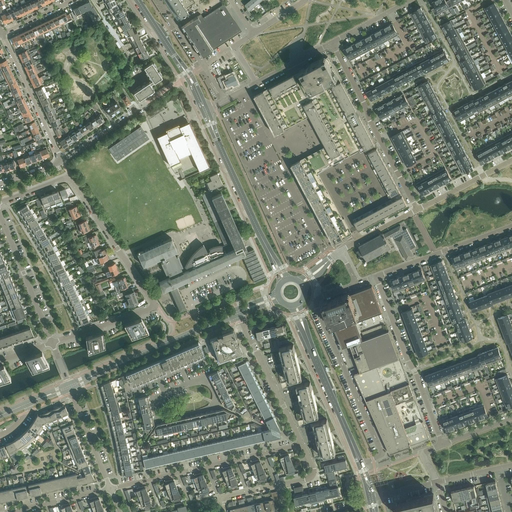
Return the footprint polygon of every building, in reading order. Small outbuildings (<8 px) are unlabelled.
[(24,15),(26,14),(22,6),(20,7),(16,0),(15,1),(15,3),(21,15),(23,14),(24,15)] [(32,11),(34,10),(30,2),(28,3),(26,0),(24,0),(30,11),(31,10),(32,11)] [(177,0),(171,4),(180,18),(185,14),(186,15),(198,8),(195,2),(194,3),(192,0),(177,0)] [(431,10),(435,16),(444,11),(438,0),(436,0),(433,2),(435,7),(431,10)] [(438,0),(444,11),(452,6),(449,0),(446,2),(444,0),(438,0)] [(84,4),(87,10),(88,12),(90,11),(94,15),(94,16),(98,14),(93,7),(92,8),(89,1),(84,4)] [(255,7),(255,6),(250,1),(245,5),(249,9),(250,10),(253,8),(254,9),(255,7)] [(494,3),(485,8),(488,13),(497,8),(494,3)] [(8,12),(5,14),(9,22),(11,21),(11,20),(13,19),(7,6),(6,4),(4,5),(8,12)] [(84,4),(78,6),(81,13),(87,10),(84,4)] [(120,10),(117,4),(109,8),(113,14),(115,13),(120,10)] [(201,14),(181,27),(184,30),(185,30),(187,33),(186,34),(190,40),(191,40),(193,43),(192,44),(197,50),(198,50),(200,53),(199,54),(201,57),(220,45),(221,44),(242,31),(224,4),(203,18),(201,14)] [(16,18),(17,18),(14,10),(11,11),(8,5),(7,6),(13,19),(15,18),(16,18)] [(7,22),(9,22),(5,14),(3,15),(1,10),(3,9),(2,6),(0,6),(0,12),(5,23),(7,22)] [(76,15),(81,13),(78,6),(73,9),(74,11),(71,12),(74,20),(77,19),(76,15)] [(421,8),(421,7),(418,9),(418,10),(410,14),(413,19),(424,13),(424,12),(423,10),(421,8)] [(497,8),(488,13),(490,17),(499,12),(497,8)] [(125,15),(122,9),(120,10),(115,13),(118,19),(125,15)] [(63,14),(61,15),(66,24),(68,30),(70,29),(67,23),(67,24),(66,22),(72,19),(69,14),(66,15),(65,12),(63,13),(63,14)] [(499,12),(490,17),(492,22),(502,17),(501,15),(500,13),(499,12)] [(424,13),(413,19),(415,24),(427,18),(424,13)] [(64,25),(66,24),(61,15),(59,16),(58,15),(57,16),(60,24),(63,23),(64,25)] [(125,15),(118,19),(121,24),(128,20),(125,15)] [(502,17),(492,22),(495,26),(504,21),(502,17)] [(427,18),(415,24),(418,29),(429,23),(427,18)] [(57,28),(53,19),(51,19),(50,19),(48,20),(52,28),(53,30),(57,28)] [(44,22),(49,32),(51,37),(53,36),(50,29),(52,28),(48,20),(47,21),(46,22),(44,22)] [(128,20),(121,24),(124,30),(132,27),(128,20)] [(444,30),(455,24),(452,20),(441,25),(442,28),(443,30),(444,30)] [(504,21),(495,26),(497,31),(507,26),(504,21)] [(40,24),(44,32),(45,34),(49,32),(44,22),(43,23),(42,23),(40,24)] [(429,23),(418,29),(420,33),(432,27),(431,27),(432,26),(431,24),(430,25),(429,23)] [(42,33),(44,32),(40,24),(39,24),(39,25),(36,26),(42,39),(43,41),(45,40),(42,33)] [(392,24),(390,25),(390,24),(388,25),(388,26),(387,26),(393,38),(398,35),(392,24)] [(455,24),(444,30),(446,35),(457,29),(455,30),(453,26),(455,25),(455,24)] [(34,27),(32,28),(36,36),(39,35),(41,40),(42,39),(36,26),(34,27)] [(387,26),(386,27),(386,26),(384,27),(385,28),(382,29),(389,40),(393,38),(387,26)] [(507,26),(497,31),(500,35),(509,30),(507,26)] [(127,36),(129,35),(135,32),(132,27),(124,30),(127,36)] [(432,27),(420,33),(423,38),(434,32),(432,27)] [(33,37),(36,36),(32,28),(30,28),(30,29),(28,30),(35,44),(36,44),(33,37)] [(382,29),(380,30),(380,29),(378,30),(378,31),(384,43),(389,40),(382,29)] [(457,29),(446,35),(449,39),(459,33),(457,29)] [(25,31),(24,32),(28,40),(30,39),(34,46),(35,45),(35,44),(28,30),(26,31),(25,31)] [(509,30),(500,35),(502,40),(511,35),(509,30)] [(140,37),(137,31),(135,32),(129,35),(133,41),(140,37)] [(378,31),(373,34),(379,45),(384,43),(378,31)] [(22,33),(20,34),(27,49),(29,48),(25,41),(28,40),(24,32),(22,32),(22,33)] [(434,32),(423,38),(425,43),(437,37),(436,36),(437,36),(436,34),(435,34),(434,32)] [(462,38),(459,33),(449,39),(451,44),(462,38)] [(17,35),(16,35),(19,44),(22,43),(25,50),(27,49),(20,34),(18,35),(17,35)] [(373,34),(368,37),(374,48),(379,45),(373,34)] [(511,36),(511,35),(502,40),(504,44),(511,40),(511,36)] [(140,37),(133,41),(136,47),(143,43),(140,37)] [(368,37),(363,39),(369,50),(374,48),(368,37)] [(464,42),(462,38),(451,44),(452,46),(451,46),(452,48),(453,48),(464,42)] [(363,39),(359,42),(365,53),(369,50),(363,39)] [(359,42),(354,44),(360,56),(365,53),(359,42)] [(467,47),(464,42),(453,48),(454,49),(453,49),(454,51),(455,51),(456,53),(467,47)] [(136,47),(139,53),(146,49),(143,43),(136,47)] [(354,44),(349,47),(355,58),(360,56),(354,44)] [(349,47),(348,47),(346,48),(344,49),(350,61),(355,58),(349,47)] [(467,47),(456,53),(458,57),(469,51),(467,47)] [(149,55),(146,49),(139,53),(142,59),(149,55)] [(449,60),(446,54),(445,52),(443,49),(438,52),(444,63),(445,63),(447,62),(449,60)] [(21,58),(33,52),(34,52),(33,50),(27,53),(26,50),(19,54),(19,55),(19,56),(20,56),(21,58)] [(471,56),(469,51),(458,57),(460,61),(460,62),(471,56)] [(22,63),(30,59),(32,58),(31,56),(34,54),(33,52),(21,58),(22,60),(21,61),(22,63)] [(440,65),(444,63),(438,52),(434,54),(440,65)] [(440,65),(434,54),(429,56),(435,68),(440,65)] [(435,68),(429,56),(425,59),(431,70),(435,68)] [(471,56),(460,62),(460,63),(461,65),(461,64),(462,66),(474,60),(471,56)] [(339,82),(326,57),(297,72),(296,72),(292,74),(267,87),(262,90),(251,96),(273,137),(284,132),(309,118),(324,147),(300,160),(290,165),(332,246),(340,241),(342,240),(352,235),(344,220),(343,221),(318,173),(359,152),(360,154),(365,151),(374,147),(341,84),(339,82)] [(431,70),(425,59),(420,61),(426,73),(427,72),(427,73),(429,72),(429,71),(431,70)] [(25,69),(26,71),(34,67),(33,65),(39,62),(38,60),(36,61),(25,67),(26,68),(25,69)] [(476,65),(474,60),(462,66),(465,71),(476,65)] [(420,61),(416,64),(421,74),(426,72),(426,73),(420,61)] [(144,70),(148,75),(157,69),(152,62),(144,67),(146,69),(144,70)] [(416,64),(411,66),(417,77),(421,74),(416,64)] [(10,69),(8,65),(0,68),(0,73),(3,72),(10,69)] [(476,65),(465,71),(465,72),(466,74),(466,73),(467,75),(479,69),(476,65)] [(36,66),(34,67),(26,71),(27,72),(27,73),(28,75),(42,68),(41,67),(37,69),(36,66)] [(411,66),(407,68),(412,79),(417,77),(411,66)] [(43,70),(42,68),(28,75),(29,77),(29,78),(30,79),(38,76),(37,73),(43,70)] [(407,68),(402,71),(408,82),(412,79),(407,68)] [(12,73),(10,69),(3,72),(4,75),(1,76),(2,78),(12,73)] [(146,82),(141,85),(147,95),(154,89),(150,84),(154,82),(162,77),(157,69),(148,75),(151,80),(149,82),(147,83),(146,82)] [(481,74),(479,69),(467,75),(470,80),(481,74)] [(402,71),(398,73),(403,84),(408,82),(402,71)] [(225,74),(219,77),(219,78),(219,79),(223,89),(225,88),(227,91),(235,87),(234,85),(238,84),(237,82),(235,76),(234,77),(233,73),(228,76),(228,77),(228,78),(227,78),(225,74)] [(398,73),(393,76),(399,86),(403,84),(398,73)] [(31,81),(32,83),(46,77),(48,76),(47,74),(41,77),(39,78),(38,76),(30,79),(31,81)] [(481,74),(470,80),(472,84),(483,78),(481,74)] [(394,78),(390,80),(394,89),(395,88),(395,89),(397,88),(397,87),(399,86),(393,76),(394,78)] [(16,82),(14,77),(6,81),(8,83),(2,86),(3,88),(16,82)] [(46,79),(46,77),(32,83),(33,85),(33,86),(33,87),(34,87),(44,83),(43,80),(46,79)] [(483,78),(472,84),(472,85),(473,87),(475,89),(481,86),(481,87),(483,86),(483,85),(486,83),(483,78)] [(384,80),(380,83),(385,94),(390,91),(384,80)] [(390,80),(385,82),(384,80),(390,91),(394,89),(390,80)] [(428,82),(428,81),(422,84),(420,85),(417,87),(419,92),(431,86),(430,85),(431,85),(430,83),(429,83),(428,82)] [(10,89),(11,89),(18,86),(16,82),(3,88),(3,90),(9,87),(10,89)] [(380,83),(375,85),(381,96),(385,94),(380,83)] [(511,92),(507,84),(506,84),(506,83),(504,84),(504,85),(502,86),(508,97),(511,95),(511,92)] [(139,100),(147,95),(141,85),(136,89),(136,90),(134,92),(139,100)] [(375,85),(371,88),(376,98),(381,96),(375,85)] [(18,86),(11,89),(12,91),(6,94),(7,96),(11,94),(20,90),(19,88),(19,87),(19,86),(18,86)] [(431,86),(419,92),(422,97),(433,90),(431,86)] [(502,86),(500,87),(498,88),(498,89),(504,100),(508,97),(502,86)] [(371,88),(366,90),(372,101),(374,100),(376,99),(376,98),(371,88)] [(498,89),(493,91),(499,103),(504,100),(498,89)] [(433,90),(422,97),(424,101),(436,95),(433,90)] [(493,91),(488,94),(494,105),(499,103),(493,91)] [(38,96),(40,101),(49,97),(46,92),(44,93),(38,96)] [(23,96),(22,94),(14,97),(15,100),(8,103),(9,105),(10,105),(24,98),(23,96)] [(403,94),(401,95),(399,96),(399,97),(404,108),(409,105),(403,94)] [(488,94),(483,96),(489,108),(494,105),(488,94)] [(436,95),(424,101),(427,106),(438,99),(436,95)] [(126,96),(122,98),(127,105),(131,103),(126,96)] [(483,96),(481,97),(479,98),(478,99),(485,110),(489,108),(483,96)] [(51,102),(49,97),(40,101),(43,106),(49,103),(51,102)] [(399,97),(394,99),(400,110),(404,108),(399,97)] [(17,103),(18,106),(26,102),(25,100),(24,98),(10,105),(11,106),(17,103)] [(394,99),(390,102),(395,112),(400,110),(394,99)] [(438,99),(427,106),(429,110),(440,104),(438,99)] [(478,99),(474,101),(473,100),(480,113),(485,110),(478,99)] [(473,100),(472,101),(472,100),(470,101),(470,102),(468,103),(474,114),(475,114),(474,112),(478,110),(480,113),(473,100)] [(27,104),(26,102),(18,106),(19,108),(13,111),(14,113),(28,106),(27,105),(27,104)] [(111,106),(116,113),(122,109),(117,102),(111,106)] [(390,102),(385,104),(391,115),(395,112),(390,102)] [(45,112),(51,109),(49,103),(43,106),(45,112)] [(468,103),(464,105),(470,117),(474,114),(468,103)] [(385,104),(383,105),(383,104),(381,105),(381,106),(386,117),(391,115),(385,104)] [(440,104),(429,110),(431,114),(430,115),(443,108),(442,108),(443,108),(442,106),(441,106),(440,104)] [(464,105),(459,108),(465,119),(470,117),(464,105)] [(21,112),(22,114),(30,110),(29,109),(29,108),(28,106),(14,113),(15,115),(21,112)] [(111,116),(116,113),(111,106),(106,109),(105,107),(102,109),(106,115),(108,113),(111,116)] [(380,107),(380,106),(378,107),(378,108),(376,109),(382,120),(386,117),(381,106),(380,107)] [(45,112),(48,117),(56,113),(54,108),(51,109),(45,112)] [(430,115),(433,120),(444,114),(442,109),(443,109),(443,108),(430,115)] [(459,108),(458,108),(456,109),(454,111),(457,117),(456,117),(458,119),(460,122),(465,119),(459,108)] [(31,112),(30,110),(22,114),(23,116),(21,117),(22,119),(31,115),(31,113),(31,112)] [(58,116),(56,113),(48,117),(50,122),(56,119),(55,117),(58,116)] [(433,120),(435,124),(447,118),(444,114),(433,120)] [(100,115),(95,118),(99,124),(104,120),(100,115)] [(94,127),(99,124),(95,118),(90,122),(94,127)] [(435,124),(438,129),(449,123),(447,118),(435,124)] [(53,127),(58,125),(59,125),(56,119),(50,122),(53,127)] [(37,126),(34,121),(28,124),(31,129),(37,126)] [(85,125),(89,131),(94,127),(90,122),(85,125)] [(163,149),(170,166),(177,176),(180,174),(182,179),(186,177),(199,171),(210,167),(190,124),(188,125),(187,124),(187,123),(179,126),(179,124),(166,130),(167,132),(157,136),(157,137),(162,148),(163,149)] [(438,129),(440,133),(451,127),(449,123),(438,129)] [(84,134),(89,131),(85,125),(80,128),(84,134)] [(39,132),(37,126),(31,129),(33,134),(39,132)] [(141,126),(109,149),(117,161),(149,139),(141,126)] [(440,133),(442,138),(454,132),(453,131),(454,131),(453,129),(452,129),(451,127),(440,133)] [(75,132),(79,137),(84,134),(80,128),(75,132)] [(392,137),(394,142),(406,136),(403,131),(392,137)] [(42,137),(39,132),(33,134),(36,140),(42,137)] [(73,141),(79,137),(75,132),(70,135),(73,141)] [(442,138),(445,142),(456,136),(455,134),(456,134),(455,132),(454,132),(442,138)] [(69,144),(73,141),(70,135),(69,134),(67,135),(68,136),(65,138),(69,144)] [(406,136),(394,142),(397,147),(408,141),(406,136)] [(445,142),(447,147),(459,141),(456,136),(445,142)] [(511,148),(505,137),(500,139),(506,150),(508,149),(508,150),(510,149),(510,148),(511,148)] [(63,148),(69,144),(65,138),(59,142),(63,148)] [(506,150),(500,139),(495,142),(501,153),(502,153),(504,152),(506,150)] [(408,141),(397,147),(399,152),(411,145),(408,141)] [(447,147),(450,151),(461,145),(459,141),(447,147)] [(501,153),(495,142),(490,144),(496,156),(501,153)] [(496,156),(490,144),(486,147),(492,158),(496,156)] [(411,145),(399,152),(402,156),(413,150),(411,145)] [(450,151),(452,156),(463,150),(463,149),(464,149),(463,147),(462,147),(461,145),(450,151)] [(38,160),(43,158),(41,151),(37,152),(35,146),(33,147),(34,150),(35,153),(38,160)] [(44,149),(41,151),(43,158),(50,156),(46,146),(43,147),(44,149)] [(492,158),(486,147),(481,149),(487,161),(489,160),(491,159),(491,158),(492,158)] [(379,153),(377,148),(368,153),(371,158),(379,153)] [(487,161),(481,149),(476,152),(480,160),(479,161),(481,164),(487,161)] [(20,167),(26,165),(23,157),(18,159),(17,156),(18,156),(16,150),(13,151),(16,163),(18,162),(20,167)] [(413,150),(402,156),(404,161),(414,156),(411,152),(413,150)] [(452,156),(454,160),(466,154),(463,150),(452,156)] [(32,162),(38,160),(35,153),(29,155),(32,162)] [(382,158),(379,153),(371,158),(373,163),(382,158)] [(454,160),(457,165),(468,159),(466,154),(454,160)] [(32,162),(29,155),(23,157),(26,165),(32,162)] [(414,156),(404,161),(407,166),(416,161),(414,156)] [(384,163),(382,158),(373,163),(376,168),(384,163)] [(457,165),(459,169),(471,163),(469,161),(470,161),(469,159),(468,159),(457,165)] [(387,168),(384,163),(376,168),(378,172),(387,168)] [(474,169),(471,163),(459,169),(462,174),(470,170),(470,171),(474,169)] [(390,173),(387,168),(378,172),(381,177),(390,173)] [(451,180),(445,168),(440,171),(447,182),(448,182),(450,181),(449,181),(451,180)] [(447,182),(440,171),(436,173),(442,185),(447,182)] [(392,177),(390,173),(381,177),(383,182),(392,177)] [(442,185),(436,173),(431,176),(437,187),(442,185)] [(223,185),(219,176),(211,180),(207,182),(210,190),(215,188),(223,185)] [(437,187),(431,176),(426,178),(432,190),(437,187)] [(395,182),(392,177),(383,182),(386,187),(395,182)] [(432,190),(426,178),(421,181),(427,192),(432,190)] [(427,192),(421,181),(416,184),(422,195),(425,194),(427,193),(427,192)] [(397,187),(395,182),(386,187),(389,191),(397,187)] [(400,192),(397,187),(389,191),(391,196),(400,192)] [(221,219),(214,204),(211,197),(218,194),(215,188),(210,190),(201,194),(212,218),(214,222),(221,219)] [(55,191),(52,193),(56,203),(62,201),(58,191),(58,190),(57,191),(58,191),(55,192),(55,191)] [(49,194),(46,195),(50,205),(56,203),(52,193),(49,194)] [(253,249),(248,252),(245,245),(221,193),(211,197),(214,204),(221,219),(214,222),(224,245),(222,246),(220,246),(218,246),(213,247),(211,248),(209,249),(209,250),(207,251),(204,246),(202,247),(199,249),(196,252),(195,253),(193,255),(191,257),(190,259),(188,261),(187,264),(185,266),(183,267),(178,256),(176,257),(174,252),(177,251),(171,238),(137,253),(143,266),(161,258),(163,262),(161,263),(166,274),(168,273),(170,278),(160,283),(163,291),(170,288),(180,311),(186,308),(176,285),(181,283),(243,256),(245,262),(255,282),(266,277),(257,257),(253,249)] [(44,196),(41,197),(44,207),(50,205),(46,195),(44,196)] [(402,196),(397,199),(402,207),(407,205),(402,196)] [(397,199),(392,201),(397,210),(402,207),(397,199)] [(392,201),(387,204),(392,213),(397,210),(392,201)] [(17,211),(20,215),(30,209),(26,203),(21,205),(22,208),(17,211)] [(68,215),(79,211),(77,206),(73,207),(72,204),(65,207),(68,215)] [(387,204),(383,206),(387,215),(392,213),(387,204)] [(383,206),(378,209),(383,218),(387,215),(383,206)] [(33,214),(30,209),(20,215),(23,220),(33,214)] [(378,209),(373,212),(378,220),(383,218),(378,209)] [(68,215),(69,219),(73,218),(80,215),(79,211),(68,215)] [(373,212),(368,214),(373,223),(378,220),(373,212)] [(33,214),(23,220),(26,224),(36,219),(33,214)] [(368,214),(364,217),(368,225),(373,223),(368,214)] [(364,217),(359,219),(364,228),(368,225),(364,217)] [(29,229),(39,223),(36,219),(26,224),(29,229)] [(354,222),(358,231),(364,228),(359,219),(354,222)] [(77,229),(88,225),(86,220),(75,224),(77,229)] [(29,229),(32,234),(41,228),(39,223),(29,229)] [(77,229),(79,234),(90,230),(88,225),(77,229)] [(393,236),(406,260),(414,255),(403,235),(402,235),(401,232),(403,230),(401,225),(384,234),(383,233),(359,246),(360,248),(358,250),(358,251),(357,251),(361,259),(362,259),(364,260),(365,261),(391,248),(386,239),(393,236)] [(32,234),(35,238),(44,233),(41,228),(32,234)] [(35,238),(38,243),(47,237),(44,233),(35,238)] [(87,243),(90,242),(98,239),(96,234),(92,236),(91,234),(85,237),(87,243)] [(507,237),(506,236),(504,237),(504,238),(502,239),(507,251),(511,249),(507,237)] [(38,243),(40,248),(50,242),(47,237),(38,243)] [(502,239),(501,238),(499,239),(499,240),(497,241),(502,253),(507,251),(502,239)] [(98,239),(90,242),(87,243),(90,250),(96,248),(95,246),(100,244),(98,239)] [(497,241),(495,241),(492,242),(493,242),(492,242),(497,255),(502,253),(497,241)] [(40,248),(43,252),(53,247),(50,242),(40,248)] [(492,242),(491,243),(491,242),(489,243),(489,244),(487,244),(492,256),(497,255),(492,242)] [(487,244),(482,246),(486,258),(492,256),(487,244)] [(482,246),(477,248),(481,260),(486,258),(482,246)] [(43,252),(46,257),(55,252),(53,247),(43,252)] [(100,248),(92,252),(93,255),(94,255),(96,258),(107,253),(105,249),(101,250),(100,248)] [(477,248),(476,248),(474,249),(472,250),(476,262),(481,260),(477,248)] [(472,250),(471,250),(469,251),(467,252),(471,264),(476,262),(472,250)] [(46,257),(48,262),(58,256),(55,252),(46,257)] [(467,252),(465,253),(464,252),(462,253),(462,254),(466,266),(471,264),(467,252)] [(109,259),(107,253),(96,258),(98,263),(102,262),(102,261),(109,259)] [(462,254),(461,254),(461,253),(459,254),(459,255),(457,256),(461,268),(466,266),(462,254)] [(48,262),(51,266),(61,261),(58,256),(48,262)] [(457,256),(455,257),(454,256),(452,257),(451,258),(456,270),(461,268),(457,256)] [(443,264),(442,260),(438,262),(439,263),(436,264),(436,263),(434,264),(430,266),(432,271),(444,266),(443,264)] [(51,266),(53,271),(63,266),(61,261),(51,266)] [(53,271),(56,276),(66,271),(63,266),(53,271)] [(444,266),(432,271),(434,275),(446,271),(444,266)] [(117,268),(109,271),(105,272),(107,276),(111,275),(111,276),(119,273),(117,268)] [(421,269),(420,269),(418,270),(416,271),(420,283),(426,281),(421,269)] [(8,273),(7,270),(0,273),(0,279),(9,275),(10,275),(9,273),(8,273)] [(56,276),(58,281),(68,276),(66,271),(56,276)] [(416,271),(411,273),(415,285),(420,283),(416,271)] [(446,271),(434,275),(436,280),(448,276),(446,271)] [(411,273),(406,275),(409,285),(414,283),(415,285),(411,273)] [(10,278),(9,275),(0,279),(0,284),(1,284),(11,281),(11,280),(12,280),(11,278),(10,278)] [(406,275),(401,277),(405,289),(405,286),(409,285),(406,275)] [(58,281),(61,286),(71,281),(68,276),(58,281)] [(448,276),(436,280),(437,285),(450,281),(448,276)] [(126,282),(125,277),(117,280),(114,282),(115,286),(126,282)] [(401,277),(396,279),(400,291),(405,289),(401,277)] [(396,279),(393,279),(390,280),(391,284),(392,284),(393,287),(392,287),(393,289),(394,289),(395,293),(400,291),(396,279)] [(12,283),(11,281),(1,284),(3,289),(13,286),(13,285),(14,285),(13,283),(12,283)] [(61,286),(63,290),(73,286),(71,281),(61,286)] [(450,281),(437,285),(439,290),(451,285),(451,283),(450,281)] [(115,286),(117,291),(113,293),(114,295),(120,293),(121,293),(120,290),(128,287),(126,282),(115,286)] [(336,288),(334,282),(325,285),(327,292),(336,288)] [(350,294),(322,304),(332,325),(334,324),(336,329),(334,330),(342,349),(350,346),(363,341),(363,340),(356,322),(382,312),(372,285),(356,292),(356,293),(350,295),(350,294)] [(451,285),(439,290),(441,295),(453,290),(453,289),(454,289),(453,287),(452,287),(451,285)] [(14,288),(13,286),(3,289),(5,294),(15,291),(15,290),(16,290),(15,288),(14,288)] [(63,290),(65,295),(75,291),(73,286),(63,290)] [(508,286),(503,288),(506,298),(509,297),(509,298),(511,297),(511,296),(508,286)] [(133,288),(125,291),(126,294),(128,301),(125,302),(127,307),(138,303),(133,288)] [(503,288),(498,290),(502,300),(505,299),(504,299),(506,298),(503,288)] [(453,290),(441,295),(443,299),(455,295),(453,290)] [(498,290),(493,292),(497,302),(502,300),(498,290)] [(18,295),(17,293),(16,293),(15,291),(5,294),(3,295),(5,300),(17,296),(17,295),(18,295)] [(65,295),(68,300),(78,295),(75,291),(65,295)] [(493,292),(488,294),(493,305),(493,304),(492,303),(497,302),(493,292)] [(488,294),(489,295),(484,297),(488,306),(490,306),(492,305),(493,305),(488,294)] [(68,300),(70,305),(80,300),(78,295),(68,300)] [(455,295),(443,299),(445,304),(457,300),(455,295)] [(18,298),(17,296),(5,300),(7,305),(9,304),(19,301),(19,300),(20,300),(19,298),(18,298)] [(484,297),(479,298),(483,308),(488,306),(484,297)] [(479,298),(475,300),(478,310),(483,308),(479,298)] [(83,299),(80,300),(70,305),(72,310),(85,304),(83,299)] [(457,300),(445,304),(446,309),(459,304),(458,302),(458,300),(457,300)] [(475,300),(470,302),(470,303),(469,303),(470,306),(471,306),(473,312),(476,311),(476,312),(478,311),(478,310),(475,300)] [(20,303),(19,301),(9,304),(11,309),(21,306),(21,305),(22,305),(21,303),(20,303)] [(85,304),(72,310),(74,315),(85,311),(87,309),(85,304)] [(459,304),(446,309),(448,314),(460,309),(461,308),(460,306),(459,306),(459,304)] [(23,310),(21,306),(11,309),(13,314),(23,310)] [(74,315),(77,320),(87,316),(90,315),(87,309),(84,310),(85,311),(74,315)] [(412,309),(411,309),(408,310),(402,313),(404,318),(414,314),(412,309)] [(460,309),(448,314),(450,318),(462,314),(460,309)] [(15,319),(26,316),(23,310),(13,314),(15,319)] [(416,319),(414,314),(404,318),(406,322),(416,319)] [(462,314),(450,318),(452,323),(465,318),(464,319),(462,314)] [(508,315),(506,315),(504,315),(504,316),(498,318),(499,321),(498,321),(499,323),(500,323),(510,320),(508,315)] [(90,323),(87,316),(77,320),(79,325),(84,323),(85,325),(90,323)] [(147,327),(142,318),(142,317),(123,324),(128,334),(130,337),(149,330),(147,327)] [(465,318),(452,323),(453,323),(455,328),(467,323),(466,321),(467,321),(466,319),(465,319),(465,318)] [(416,319),(406,322),(408,327),(418,323),(416,319)] [(510,320),(500,323),(501,328),(511,324),(510,320)] [(418,323),(408,327),(409,332),(419,328),(418,323)] [(467,323),(455,328),(457,327),(459,331),(456,332),(469,328),(467,323)] [(511,326),(511,324),(501,328),(502,330),(502,333),(503,332),(503,333),(511,329),(511,326)] [(283,325),(276,326),(278,334),(285,333),(283,325)] [(382,325),(362,332),(365,339),(385,332),(382,325)] [(278,334),(276,326),(269,328),(271,336),(278,334)] [(30,327),(0,337),(0,349),(34,338),(30,327)] [(271,336),(269,328),(263,330),(265,338),(271,336)] [(419,328),(409,332),(411,337),(421,333),(419,328)] [(469,328),(456,332),(458,337),(470,333),(469,328)] [(210,339),(212,345),(219,363),(237,355),(236,355),(242,352),(239,344),(238,345),(235,338),(237,338),(233,329),(231,330),(230,329),(221,332),(222,335),(210,339)] [(511,329),(503,333),(505,338),(511,335),(511,329)] [(106,347),(105,341),(104,330),(86,336),(89,346),(89,349),(90,354),(106,347)] [(258,339),(265,338),(263,330),(256,331),(258,339)] [(350,346),(360,372),(354,374),(390,454),(429,439),(423,421),(405,428),(396,404),(405,401),(406,403),(415,400),(409,384),(387,392),(377,366),(399,358),(389,330),(363,340),(363,341),(350,346)] [(421,333),(411,337),(413,341),(423,338),(421,333)] [(470,333),(458,337),(461,337),(462,341),(464,341),(466,341),(466,340),(472,338),(471,335),(472,335),(471,333),(470,333)] [(423,338),(413,341),(415,346),(425,343),(423,338)] [(201,343),(176,354),(152,364),(128,374),(133,385),(156,375),(167,370),(166,367),(170,365),(172,368),(181,365),(205,354),(201,343)] [(425,343),(415,346),(417,351),(427,347),(425,343)] [(281,352),(274,354),(281,384),(288,382),(289,382),(290,384),(291,387),(289,387),(298,421),(305,419),(306,419),(307,422),(308,424),(306,425),(314,458),(315,458),(322,457),(336,453),(327,419),(326,414),(319,415),(310,382),(309,376),(302,378),(294,344),(280,348),(280,349),(281,352)] [(427,347),(417,351),(419,356),(425,354),(427,353),(428,352),(427,347)] [(493,349),(497,361),(502,359),(501,356),(500,353),(500,354),(498,347),(495,348),(493,348),(493,349)] [(493,349),(488,351),(492,363),(497,361),(493,349)] [(488,351),(483,353),(487,365),(492,363),(488,351)] [(48,362),(44,356),(42,352),(25,358),(30,368),(32,371),(49,365),(48,362)] [(483,353),(481,354),(481,353),(479,354),(478,355),(483,368),(483,367),(487,365),(483,353)] [(478,355),(478,356),(474,358),(478,370),(483,368),(478,355)] [(474,358),(469,359),(474,371),(478,370),(474,358)] [(469,359),(468,360),(468,359),(466,360),(464,361),(469,373),(474,371),(469,359)] [(236,363),(240,371),(249,366),(247,361),(244,363),(242,360),(236,363)] [(464,361),(462,362),(462,361),(460,362),(460,363),(464,375),(469,373),(464,361)] [(460,363),(455,365),(459,377),(464,375),(460,363)] [(12,375),(9,369),(7,365),(0,367),(0,383),(14,378),(12,375)] [(455,365),(450,366),(454,379),(459,377),(455,365)] [(251,371),(249,366),(240,371),(243,375),(251,371)] [(450,366),(449,367),(449,366),(447,367),(445,368),(450,380),(454,379),(450,366)] [(445,368),(443,369),(443,368),(441,369),(441,370),(440,370),(445,382),(450,380),(445,368)] [(440,370),(436,372),(440,384),(445,382),(440,370)] [(208,375),(211,380),(220,376),(217,371),(208,375)] [(243,375),(245,380),(254,375),(251,371),(243,375)] [(436,372),(431,374),(435,386),(440,384),(436,372)] [(431,374),(426,375),(428,382),(428,384),(429,384),(430,388),(435,386),(431,374)] [(222,375),(220,376),(211,380),(213,385),(224,379),(222,375)] [(254,375),(245,380),(247,384),(256,380),(254,375)] [(507,375),(495,379),(497,384),(509,380),(507,375)] [(117,387),(116,379),(110,382),(110,381),(103,383),(104,384),(101,386),(102,389),(102,391),(112,388),(114,388),(117,387)] [(213,385),(215,389),(224,385),(226,384),(224,379),(213,385)] [(247,384),(249,389),(258,384),(256,380),(247,384)] [(509,380),(497,384),(499,389),(511,384),(509,380)] [(258,384),(249,389),(252,393),(261,389),(258,384)] [(511,387),(511,384),(499,389),(501,394),(511,389),(511,387)] [(215,389),(218,394),(226,390),(224,385),(215,389)] [(115,392),(114,388),(112,388),(102,391),(103,391),(104,394),(104,396),(113,393),(115,392)] [(252,393),(254,398),(263,394),(261,389),(252,393)] [(511,389),(501,394),(502,399),(511,394),(511,389)] [(229,394),(226,390),(218,394),(220,398),(229,394)] [(220,398),(222,403),(231,399),(229,394),(220,398)] [(263,394),(254,398),(256,403),(265,398),(263,394)] [(511,394),(502,399),(504,403),(511,400),(511,394)] [(117,397),(115,398),(106,401),(107,404),(106,404),(107,406),(118,402),(117,397)] [(256,403),(258,407),(267,403),(265,398),(256,403)] [(236,409),(231,399),(222,403),(224,406),(235,411),(236,409)] [(107,406),(108,409),(108,411),(120,407),(118,402),(107,406)] [(258,407),(261,412),(270,407),(267,403),(258,407)] [(58,407),(62,416),(67,414),(67,412),(65,406),(64,407),(63,405),(58,407)] [(484,406),(478,408),(482,417),(484,417),(485,417),(487,416),(487,415),(484,406)] [(58,407),(53,409),(57,419),(62,416),(58,407)] [(120,407),(108,411),(109,414),(110,415),(119,413),(122,412),(120,407)] [(270,407),(261,412),(263,416),(272,412),(270,407)] [(478,408),(473,409),(477,419),(482,417),(478,408)] [(57,419),(53,409),(48,411),(52,421),(57,419)] [(223,409),(220,410),(222,420),(233,417),(234,415),(235,415),(223,409)] [(473,409),(468,411),(472,421),(477,419),(473,409)] [(48,411),(43,414),(47,423),(52,421),(48,411)] [(468,411),(463,413),(467,423),(472,421),(468,411)] [(263,416),(265,421),(274,416),(272,412),(263,416)] [(463,413),(458,415),(462,425),(467,423),(463,413)] [(38,414),(35,419),(42,423),(46,421),(47,423),(43,414),(40,415),(38,414)] [(458,415),(453,417),(457,427),(462,425),(458,415)] [(274,416),(265,421),(269,428),(270,428),(273,427),(274,429),(277,430),(278,427),(275,420),(276,420),(274,416)] [(448,419),(447,417),(442,419),(443,422),(444,425),(445,428),(446,431),(450,430),(452,429),(448,419)] [(453,417),(448,419),(452,429),(457,427),(453,417)] [(41,425),(42,423),(35,419),(33,423),(42,430),(43,429),(43,427),(42,425),(41,425)] [(154,424),(154,421),(144,423),(147,436),(154,424)] [(39,434),(42,430),(33,423),(30,427),(39,434)] [(163,433),(160,424),(157,424),(150,436),(163,433)] [(62,428),(64,434),(74,430),(72,425),(62,428)] [(30,427),(26,431),(35,439),(39,434),(30,427)] [(66,439),(76,435),(74,430),(64,434),(66,439)] [(270,430),(262,432),(264,441),(268,440),(268,439),(275,438),(277,434),(274,433),(272,434),(272,431),(270,430)] [(26,431),(23,434),(31,443),(35,439),(26,431)] [(26,447),(31,443),(23,434),(19,437),(26,447)] [(78,440),(76,435),(66,439),(68,444),(78,440)] [(19,437),(15,440),(21,450),(26,447),(19,437)] [(42,446),(44,448),(48,446),(51,445),(52,446),(54,446),(51,439),(49,443),(47,441),(42,446)] [(15,440),(10,443),(16,453),(21,450),(15,440)] [(68,444),(70,449),(80,445),(78,440),(68,444)] [(10,456),(16,453),(10,443),(6,445),(10,456)] [(0,446),(0,450),(3,459),(9,456),(4,445),(0,446)] [(80,445),(70,449),(68,450),(70,455),(72,454),(82,450),(80,445)] [(84,455),(82,450),(72,454),(74,459),(84,455)] [(279,458),(281,463),(290,459),(288,453),(280,455),(280,457),(279,458)] [(76,464),(86,460),(84,455),(74,459),(76,464)] [(292,464),(290,459),(281,463),(283,468),(292,464)] [(326,472),(327,472),(334,470),(340,469),(348,467),(346,459),(338,461),(333,462),(324,464),(324,465),(325,469),(326,472)] [(88,465),(86,460),(76,464),(78,469),(88,465)] [(253,470),(261,466),(259,460),(251,461),(252,464),(250,464),(251,465),(253,470)] [(293,466),(292,464),(283,468),(285,473),(286,473),(287,476),(295,474),(294,474),(292,470),(295,469),(293,466)] [(82,467),(85,475),(91,472),(88,465),(78,469),(82,467)] [(222,471),(224,476),(233,473),(230,466),(222,468),(223,470),(222,471)] [(261,466),(253,470),(255,475),(263,471),(261,466)] [(340,495),(338,486),(337,486),(338,486),(334,471),(334,470),(327,472),(327,473),(331,487),(331,488),(330,488),(308,493),(308,494),(302,495),(294,497),(296,505),(310,502),(311,503),(326,499),(325,498),(340,495)] [(264,473),(263,471),(255,475),(257,480),(258,482),(266,481),(266,480),(265,481),(264,477),(266,476),(265,473),(264,473)] [(91,472),(85,475),(85,476),(86,482),(93,481),(92,477),(93,477),(91,472)] [(194,478),(195,483),(204,479),(202,473),(194,475),(194,477),(193,478),(194,478)] [(235,478),(233,473),(224,476),(226,481),(235,478)] [(76,474),(78,484),(86,482),(85,476),(79,478),(78,475),(76,475),(76,474)] [(236,480),(235,478),(226,481),(228,486),(229,489),(237,487),(235,484),(238,483),(238,482),(237,482),(236,479),(236,480)] [(165,485),(167,489),(176,486),(173,480),(173,479),(165,481),(166,484),(165,484),(165,485)] [(206,484),(204,479),(195,483),(197,488),(206,484)] [(487,489),(485,489),(485,490),(497,487),(496,481),(486,483),(487,489)] [(207,486),(206,484),(197,488),(200,493),(201,496),(209,494),(208,494),(206,490),(209,489),(208,486),(207,486)] [(136,491),(138,496),(147,493),(144,486),(145,486),(144,486),(137,488),(137,490),(136,491)] [(178,491),(176,486),(167,489),(165,490),(167,495),(169,494),(178,491)] [(474,486),(468,487),(470,497),(476,496),(474,486)] [(497,487),(485,490),(486,495),(498,492),(497,487)] [(457,490),(451,491),(454,504),(460,502),(457,490)] [(178,493),(178,491),(169,494),(171,500),(172,502),(180,500),(179,500),(178,497),(180,496),(180,495),(179,493),(178,493)] [(498,492),(486,495),(487,500),(499,497),(498,492)] [(138,496),(140,501),(149,498),(147,493),(138,496)] [(437,511),(434,494),(406,501),(397,503),(401,511),(437,511)] [(90,502),(92,507),(101,503),(98,497),(90,499),(91,501),(90,502)] [(499,497),(487,500),(488,505),(501,502),(499,497)] [(150,500),(149,498),(140,501),(142,506),(143,509),(152,507),(151,507),(149,504),(152,503),(152,502),(150,499),(150,500)] [(501,502),(488,505),(490,511),(502,508),(501,502)] [(61,509),(62,511),(66,511),(72,510),(70,504),(70,503),(62,505),(62,508),(61,508),(61,509)] [(92,507),(94,511),(103,508),(101,503),(92,507)]
